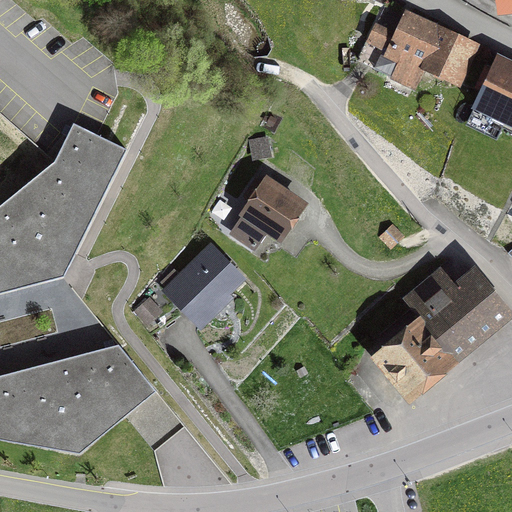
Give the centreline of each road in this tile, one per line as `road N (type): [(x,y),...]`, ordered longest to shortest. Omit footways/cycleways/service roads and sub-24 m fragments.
road 1 (residential): [(511,420),(385,463),(186,509)]
road 2 (residential): [(186,509),(0,485)]
